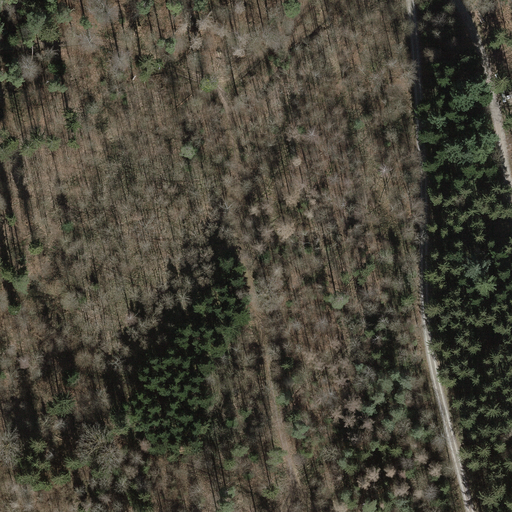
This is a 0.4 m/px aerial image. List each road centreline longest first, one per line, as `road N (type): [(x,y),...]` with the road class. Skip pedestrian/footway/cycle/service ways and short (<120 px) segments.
road 1 (track): [(0,49),(93,42),(130,50),(219,94),(237,152),(248,264),(293,474),(317,511)]
road 2 (track): [(411,0),(428,340),(470,511)]
road 3 (track): [(511,199),(484,66),(454,0)]
road 4 (track): [(315,0),(219,94)]
